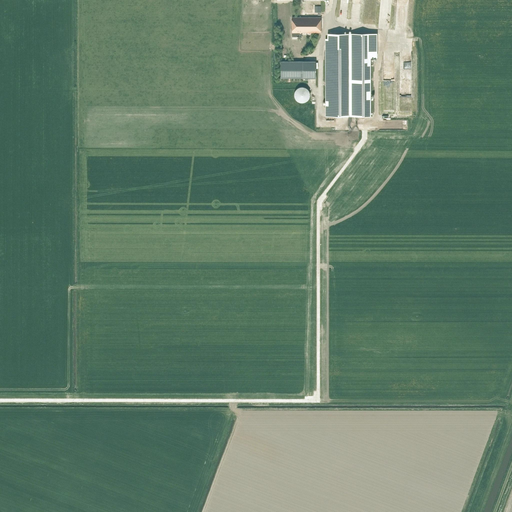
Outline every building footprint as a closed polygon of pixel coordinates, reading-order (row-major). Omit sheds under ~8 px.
[(347,18),(349,0),(340,0),(339,17),(347,18)] [(359,20),(360,0),(352,0),(351,19),(359,20)] [(365,0),(363,24),(374,25),(376,0),(365,0)] [(389,29),(391,0),(380,0),(378,28),(389,29)] [(397,0),(394,30),(406,31),(408,0),(397,0)] [(292,33),(321,33),(321,17),(292,18),(292,33)] [(370,117),(369,34),(330,34),(330,117),(370,117)] [(394,113),(394,53),(383,53),(383,113),(394,113)] [(411,53),(399,53),(399,113),(411,113),(411,53)] [(316,78),(316,61),(281,61),(281,78),(316,78)] [(306,88),(305,87),(303,87),(302,87),(301,87),(300,87),(298,88),(297,89),(296,90),(296,91),(295,92),(295,93),(295,95),(295,96),(295,97),(296,99),(296,100),(297,101),(299,101),(300,102),(301,102),(302,102),(304,102),(305,102),(306,101),(307,100),(308,99),(309,98),(310,97),(310,96),(310,94),(310,93),(309,92),(309,91),(308,90),(307,89),(306,88)]
